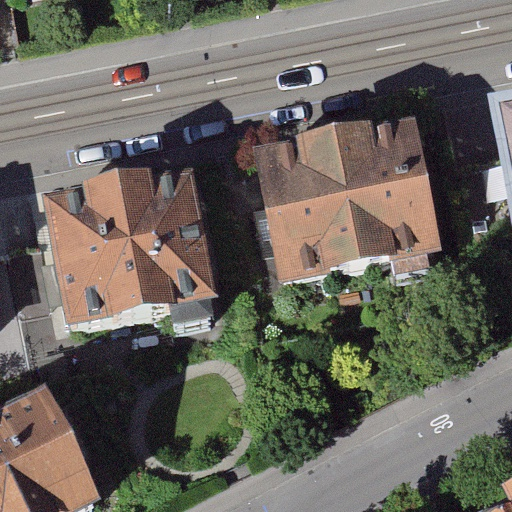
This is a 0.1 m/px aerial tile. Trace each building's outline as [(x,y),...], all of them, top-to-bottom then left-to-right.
[(73,0),(0,0),(0,14),(73,1),(73,0)] [(511,118),(488,122),(511,253),(511,118)] [(415,137),(246,169),(272,303),(441,270),(415,137)] [(189,187),(41,216),(66,344),(213,316),(189,187)] [(95,511),(42,406),(0,426),(0,511),(95,511)]
